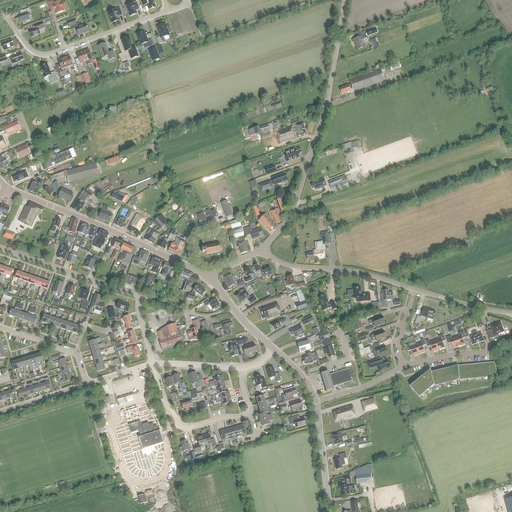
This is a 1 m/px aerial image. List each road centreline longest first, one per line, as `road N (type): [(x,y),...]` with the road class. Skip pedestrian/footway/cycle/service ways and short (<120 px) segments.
road 1 (unclassified): [(261,248),(297,198),(344,0)]
road 2 (unclassified): [(511,312),(359,273),(290,265),(261,248)]
road 3 (tertiary): [(8,189),(207,275)]
road 4 (residential): [(141,296),(0,249)]
road 5 (residential): [(247,413),(177,425),(153,364)]
